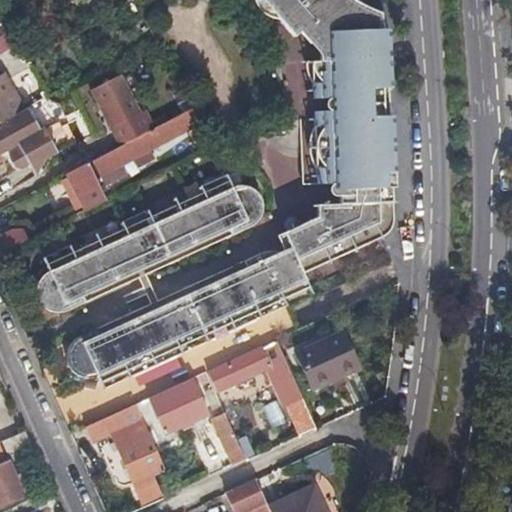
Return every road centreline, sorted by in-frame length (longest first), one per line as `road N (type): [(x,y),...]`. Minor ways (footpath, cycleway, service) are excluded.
road 1 (tertiary): [(425,0),(434,247),(418,411),(398,511)]
road 2 (tertiary): [(447,511),(473,377),(487,233)]
road 3 (tertiary): [(487,233),(480,0)]
road 4 (residential): [(85,511),(0,317)]
